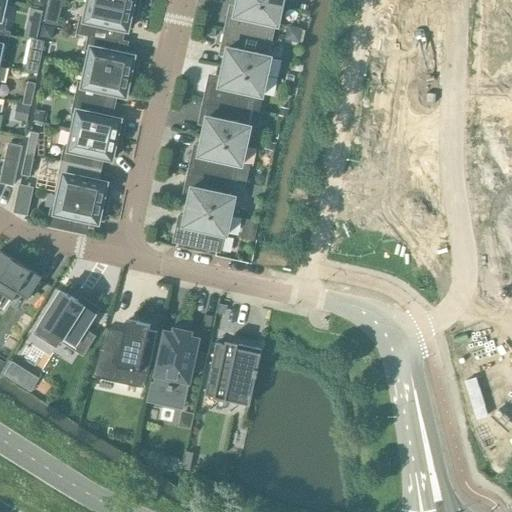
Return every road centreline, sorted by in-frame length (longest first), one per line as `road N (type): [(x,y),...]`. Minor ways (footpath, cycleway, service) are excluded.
road 1 (unclassified): [(439,511),(397,336),(381,319),(305,295)]
road 2 (residential): [(126,257),(180,0)]
road 3 (residential): [(305,295),(126,257)]
road 4 (residential): [(511,83),(370,183)]
road 5 (secondary): [(119,511),(0,444)]
road 6 (residential): [(126,257),(24,234),(0,219)]
